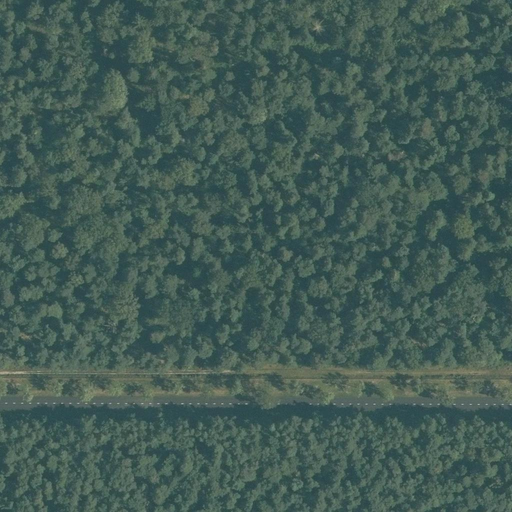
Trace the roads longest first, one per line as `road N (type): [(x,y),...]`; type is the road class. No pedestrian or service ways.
road 1 (track): [(0,371),(511,370)]
road 2 (unclassified): [(511,404),(0,403)]
